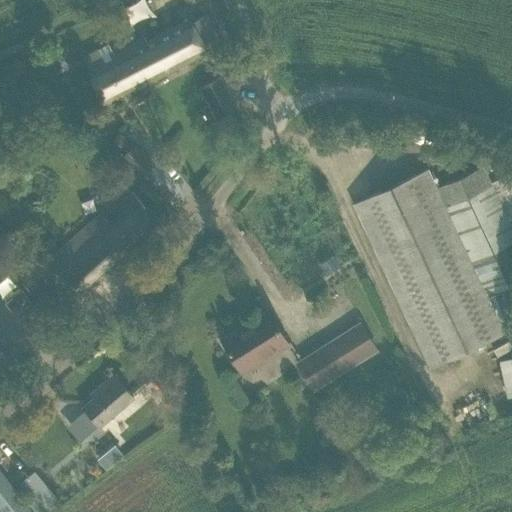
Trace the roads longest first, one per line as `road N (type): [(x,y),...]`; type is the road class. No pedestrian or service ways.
road 1 (unclassified): [(0,412),(205,223),(272,147),(281,107),(275,67),(250,4)]
road 2 (unknown): [(275,67),(382,71),(511,107)]
